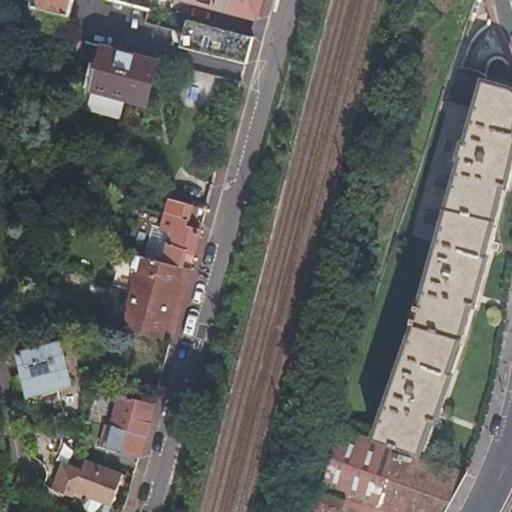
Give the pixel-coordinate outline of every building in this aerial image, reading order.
[(33,0),(32,6),(57,12),(55,17),(63,19),(67,17),(68,14),(69,15),(72,0),(33,0)] [(184,0),(256,20),(261,0),(184,0)] [(177,47),(244,64),(251,38),(183,20),(179,34),(171,31),(170,35),(171,35),(171,42),(178,43),(177,47)] [(155,60),(101,46),(89,89),(144,103),(155,60)] [(392,445),(394,446),(417,454),(435,408),(439,409),(452,374),(449,372),(461,338),(475,289),(479,290),(489,254),(485,253),(496,210),(506,169),(509,170),(511,158),(511,90),(507,84),(459,71),(451,101),(474,107),(465,141),(462,140),(457,157),(460,158),(418,304),(415,303),(413,309),(416,309),(414,318),(411,317),(409,323),(412,323),(371,438),(373,438),(392,445)] [(192,204),(168,197),(159,229),(169,231),(165,246),(147,241),(153,212),(137,207),(129,239),(137,242),(136,247),(144,249),(142,256),(188,269),(198,231),(185,227),(192,204)] [(198,205),(192,204),(185,227),(198,231),(200,223),(194,221),(198,205)] [(137,270),(121,328),(139,333),(168,341),(188,269),(142,256),(133,253),(129,268),(137,270)] [(126,382),(155,390),(168,341),(139,333),(126,382)] [(54,382),(64,379),(54,341),(14,351),(25,393),(55,385),(54,382)] [(99,462),(132,471),(151,404),(117,395),(99,462)] [(443,511),(455,492),(465,471),(393,451),(368,443),(336,432),(319,485),(363,501),(346,496),(345,500),(315,491),(309,508),(318,511),(317,511),(443,511)] [(368,443),(393,451),(394,446),(392,445),(391,448),(372,441),(373,438),(371,438),(370,437),(368,443)] [(62,462),(54,485),(72,492),(74,488),(111,504),(121,473),(85,459),(84,460),(79,459),(76,467),(62,462)] [(84,511),(101,511),(104,506),(82,496),(77,508),(84,511)]
